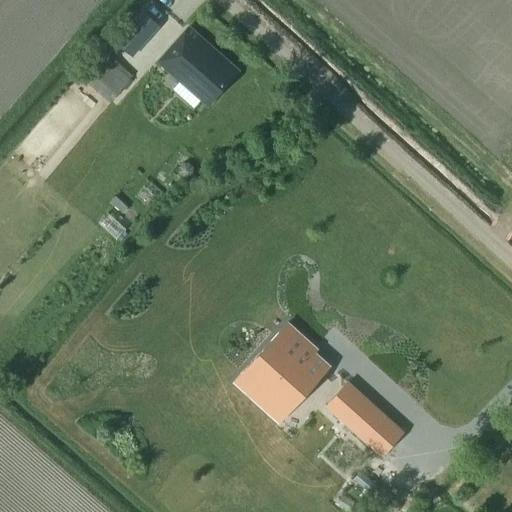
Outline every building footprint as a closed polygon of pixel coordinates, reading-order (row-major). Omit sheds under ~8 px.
[(142,10),(116,39),(132,54),(159,24),(142,10)] [(205,100),(211,94),(215,98),(238,73),(190,29),(161,61),(205,100)] [(100,52),(79,76),(91,86),(100,75),(120,92),(131,78),(100,52)] [(190,164),(185,164),(182,167),(182,172),(185,175),(190,175),(193,172),(193,167),(190,164)] [(122,214),(128,208),(116,197),(111,203),(122,214)] [(262,373),(246,391),(279,422),(330,365),(314,350),(299,336),(301,333),(288,322),(260,353),(252,362),(251,363),(252,364),(262,373)] [(392,397),(443,443),(473,410),(423,364),(392,397)] [(348,381),(327,405),(382,456),(404,432),(348,381)] [(395,465),(381,483),(409,505),(423,486),(395,465)] [(379,485),(360,470),(354,477),(373,493),(379,485)]
